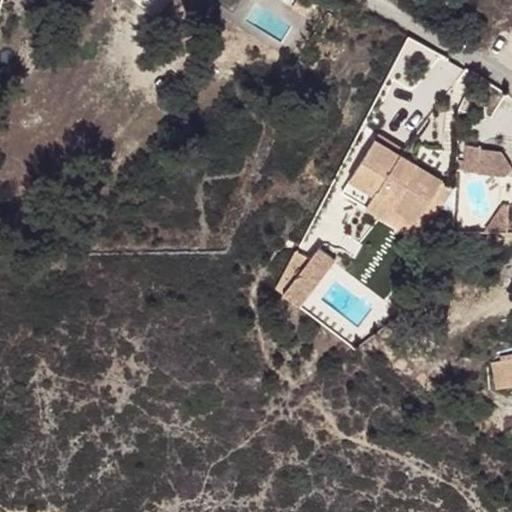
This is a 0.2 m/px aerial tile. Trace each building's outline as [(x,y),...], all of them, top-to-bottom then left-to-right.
[(511,152),(501,173),(511,174),(511,152)] [(337,215),(406,255),(430,211),(425,196),(429,190),(369,155),(337,215)] [(494,193),(473,225),(504,221),(500,193),(494,193)] [(291,244),(272,283),(284,291),(297,299),(330,251),(314,240),(305,252),(291,244)] [(372,259),(353,249),(346,263),(365,272),(372,259)] [(511,363),(464,373),(469,399),(511,391),(511,363)]
